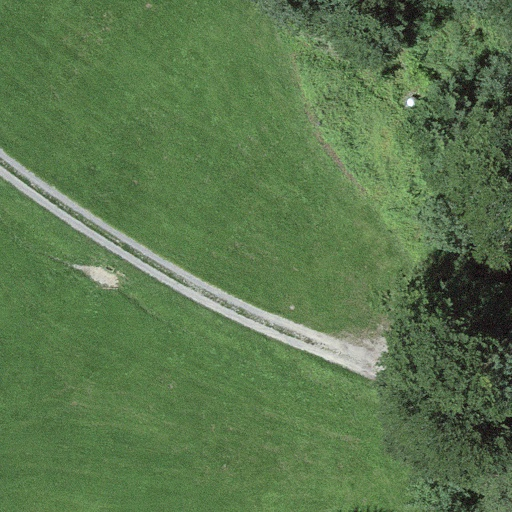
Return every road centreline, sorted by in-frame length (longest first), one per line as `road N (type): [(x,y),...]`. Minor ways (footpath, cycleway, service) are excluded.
road 1 (track): [(0,160),(206,297),(337,352)]
road 2 (track): [(337,352),(511,418)]
